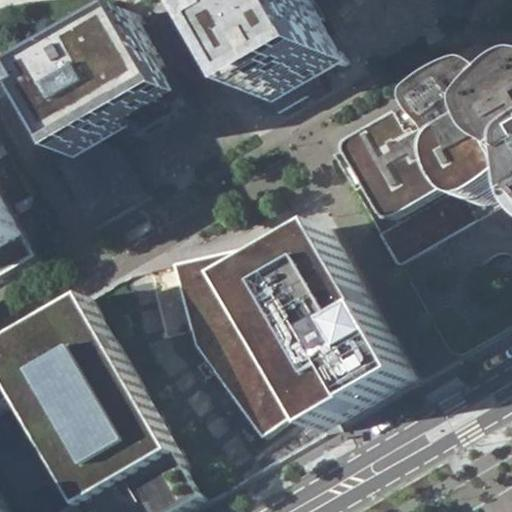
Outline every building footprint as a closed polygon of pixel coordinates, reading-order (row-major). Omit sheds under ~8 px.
[(317,0),(220,0),(285,112),(359,68),(317,0)] [(456,0),(470,10),(479,0),(456,0)] [(155,21),(25,92),(107,230),(162,198),(134,151),(208,111),(155,21)] [(339,156),(400,259),(483,206),(490,210),(498,209),(503,207),(511,201),(511,82),(506,77),(500,73),(496,71),(493,71),(489,70),(486,72),(436,101),(359,145),(339,156)] [(0,283),(43,259),(31,237),(0,184),(0,283)] [(239,284),(277,349),(327,435),(422,380),(334,228),(299,249),(239,284)] [(239,284),(299,249),(293,239),(181,266),(201,346),(268,439),(303,412),(290,390),(291,389),(270,353),(277,349),(239,284)] [(0,345),(0,511),(194,511),(213,501),(89,294),(67,306),(0,345)]
